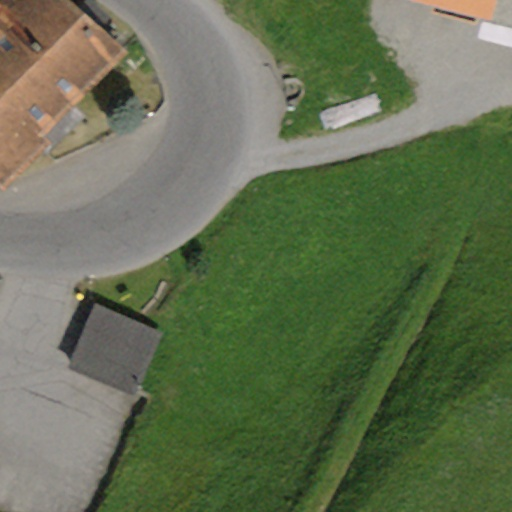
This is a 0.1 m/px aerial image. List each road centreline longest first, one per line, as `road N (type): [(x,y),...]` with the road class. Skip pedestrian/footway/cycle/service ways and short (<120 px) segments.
road 1 (tertiary): [(0,238),(71,243),(111,234),(141,222),(188,180),(208,142),(213,83),(187,31),(153,0)]
road 2 (track): [(511,76),(343,147),(281,157),(208,142)]
